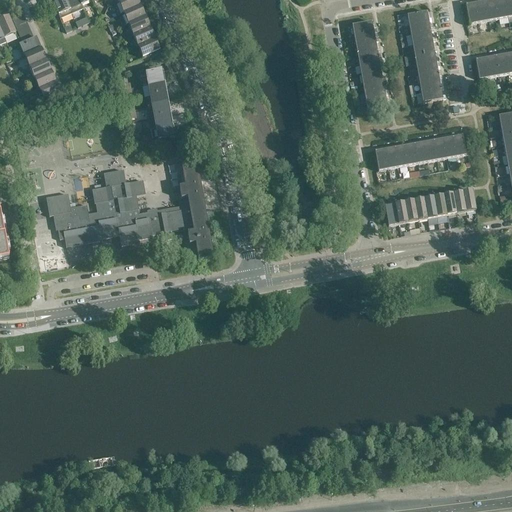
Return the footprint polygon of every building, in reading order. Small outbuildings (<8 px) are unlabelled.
[(69,11),(64,0),(51,0),(59,17),(59,16),(69,11)] [(64,0),(69,11),(81,6),(77,0),(64,0)] [(119,4),(124,15),(140,8),(136,0),(126,0),(118,4),(119,4)] [(490,0),(491,2),(485,3),(488,24),(498,22),(495,2),(494,0),(490,0)] [(500,0),(500,1),(495,2),(498,22),(508,20),(504,0),(500,0)] [(481,4),(476,5),(475,5),(479,25),(488,24),(485,3),(485,1),(480,1),(481,4)] [(475,5),(476,5),(475,2),(471,3),(471,6),(465,7),(469,27),(479,25),(475,5)] [(124,15),(129,26),(145,19),(143,16),(144,16),(144,15),(143,16),(140,8),(124,15)] [(407,18),(409,27),(429,24),(432,24),(431,19),(428,20),(427,14),(407,18)] [(5,21),(0,22),(0,30),(4,40),(15,35),(15,36),(16,36),(8,19),(5,20),(5,19),(4,19),(5,21)] [(129,26),(134,37),(149,30),(146,22),(147,22),(147,21),(146,22),(145,19),(129,26)] [(352,28),(354,37),(374,34),(377,34),(376,29),(373,30),(372,24),(352,28)] [(409,27),(410,37),(431,33),(431,34),(433,33),(433,29),(430,30),(429,24),(409,27)] [(134,37),(139,48),(154,41),(153,38),(154,38),(154,37),(153,38),(149,30),(134,37)] [(410,37),(412,47),(432,43),(435,43),(434,39),(432,39),(431,34),(431,33),(410,37)] [(354,37),(355,47),(375,43),(376,44),(378,43),(377,39),(375,39),(374,34),(354,37)] [(20,47),(25,58),(41,51),(37,43),(38,43),(38,42),(37,43),(36,40),(19,47),(20,47)] [(154,41),(139,48),(143,59),(142,59),(142,60),(159,52),(156,44),(157,44),(156,43),(155,44),(154,41)] [(355,47),(357,57),(377,53),(377,54),(380,53),(379,49),(376,49),(376,44),(375,43),(355,47)] [(412,47),(414,57),(434,53),(437,53),(436,48),(433,49),(432,43),(412,47)] [(25,58),(30,69),(46,62),(44,59),(45,59),(45,58),(44,59),(41,51),(25,58)] [(357,57),(359,66),(379,63),(382,63),(381,58),(378,59),(377,54),(377,53),(357,57)] [(414,57),(416,66),(436,63),(434,53),(414,57)] [(501,58),(495,58),(495,59),(498,79),(508,77),(504,57),(505,57),(504,54),(500,55),(501,58)] [(491,59),(486,60),(485,60),(489,80),(498,79),(495,59),(495,58),(495,56),(490,57),(491,59)] [(485,60),(486,60),(485,57),(481,58),(481,61),(475,62),(479,82),(489,80),(485,60)] [(30,69),(35,80),(51,73),(47,65),(48,65),(48,64),(47,65),(46,62),(30,69)] [(359,66),(361,76),(381,73),(383,72),(383,68),(380,68),(379,63),(359,66)] [(416,66),(417,76),(437,72),(440,72),(439,68),(437,68),(436,63),(416,66)] [(146,76),(148,87),(165,84),(163,73),(157,74),(156,69),(140,71),(141,77),(146,76)] [(417,76),(419,86),(439,82),(442,82),(441,77),(438,78),(437,72),(417,76)] [(35,80),(40,91),(55,84),(54,81),(55,81),(54,81),(51,73),(35,80)] [(361,76),(362,86),(382,82),(385,82),(384,77),(382,78),(381,73),(361,76)] [(362,86),(364,96),(384,92),(387,92),(386,87),(383,88),(382,82),(362,86)] [(419,86),(421,95),(441,92),(444,91),(443,87),(440,87),(439,82),(419,86)] [(55,84),(40,91),(44,102),(43,102),(43,103),(60,96),(57,87),(58,87),(57,87),(55,84)] [(148,87),(150,98),(167,95),(165,84),(148,87)] [(364,96),(366,105),(386,102),(389,101),(388,97),(385,97),(384,92),(364,96)] [(441,92),(421,95),(423,105),(445,101),(445,97),(442,97),(441,92)] [(150,98),(152,109),(169,106),(167,95),(150,98)] [(386,102),(366,105),(367,115),(390,111),(389,106),(387,107),(386,102)] [(152,109),(154,119),(171,116),(169,106),(152,109)] [(511,115),(498,118),(500,128),(511,125),(511,115)] [(154,119),(156,130),(173,127),(171,116),(154,119)] [(511,125),(500,128),(502,138),(511,135),(511,125)] [(173,127),(156,130),(158,140),(155,141),(153,143),(154,148),(170,145),(169,139),(174,138),(173,127)] [(458,138),(452,139),(456,160),(466,158),(462,135),(457,136),(458,138)] [(511,135),(502,138),(503,147),(511,145),(511,135)] [(448,140),(443,141),(446,161),(456,160),(452,139),(452,137),(447,138),(448,140)] [(438,142),(433,143),(437,163),(446,161),(443,141),(442,138),(438,139),(438,142)] [(429,144),(423,145),(427,165),(437,163),(433,143),(433,140),(428,141),(429,144)] [(419,145),(414,146),(417,167),(427,165),(423,145),(423,142),(419,143),(419,145)] [(409,147),(404,148),(407,168),(417,167),(414,146),(413,144),(409,144),(409,147)] [(400,149),(395,150),(394,150),(398,170),(407,168),(404,148),(404,145),(399,146),(400,149)] [(511,145),(503,147),(505,157),(511,155),(511,145)] [(390,151),(385,152),(384,152),(388,172),(398,170),(394,150),(395,150),(394,147),(390,148),(390,151)] [(384,152),(385,152),(384,149),(380,150),(380,152),(375,153),(378,174),(388,172),(384,152)] [(97,215),(88,216),(87,207),(69,210),(67,197),(68,197),(46,200),(46,201),(47,201),(50,218),(49,218),(49,219),(53,218),(55,227),(57,227),(59,242),(64,241),(66,250),(66,248),(84,245),(84,246),(84,245),(101,242),(102,243),(102,240),(119,237),(121,249),(122,249),(121,248),(139,244),(139,246),(139,245),(139,241),(152,239),(152,240),(152,237),(188,230),(189,234),(187,234),(187,235),(188,235),(190,245),(189,245),(189,246),(196,245),(199,262),(198,262),(198,263),(214,260),(213,259),(210,242),(208,231),(202,197),(202,196),(200,186),(200,185),(197,168),(197,167),(182,170),(182,171),(185,188),(179,189),(180,189),(181,200),(183,200),(184,208),(157,213),(157,212),(156,212),(157,213),(148,215),(148,213),(147,213),(147,215),(139,216),(138,212),(139,212),(137,212),(135,199),(145,197),(144,197),(142,184),(143,184),(143,183),(124,186),(122,173),(123,173),(103,176),(104,177),(105,176),(107,189),(92,192),(92,193),(93,193),(95,205),(94,206),(96,206),(97,215)] [(452,194),(452,196),(453,196),(456,216),(466,215),(462,195),(458,195),(458,193),(452,194)] [(472,193),(462,195),(466,215),(476,213),(472,193)] [(453,196),(452,196),(443,198),(446,218),(456,216),(453,196)] [(443,198),(433,200),(437,220),(446,218),(443,198)] [(419,202),(414,203),(417,223),(427,222),(423,202),(423,200),(419,200),(419,202)] [(433,200),(423,202),(427,222),(437,220),(433,200)] [(414,203),(404,205),(408,225),(417,223),(414,203)] [(404,205),(394,207),(398,227),(408,225),(404,205)] [(398,227),(394,207),(385,209),(388,229),(398,227)] [(0,261),(9,260),(0,210),(0,261)]
